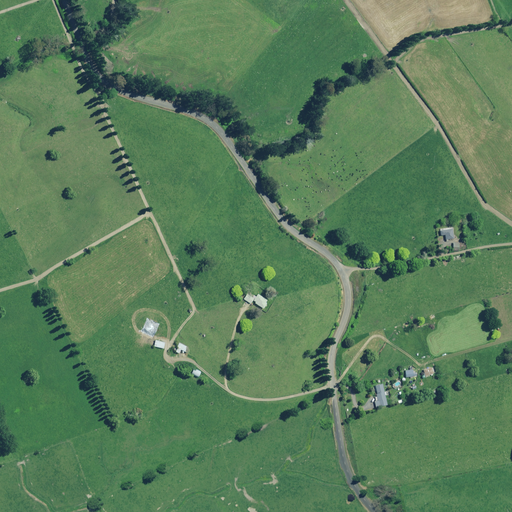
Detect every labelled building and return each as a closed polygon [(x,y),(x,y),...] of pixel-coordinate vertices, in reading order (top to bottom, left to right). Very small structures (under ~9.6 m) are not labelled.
[(447,241),(447,239),(453,239),(451,229),(439,231),(440,235),(444,235),(445,239),(445,242),(447,241)] [(257,294),(256,297),(252,294),(251,296),(247,293),(243,299),(250,304),(252,300),(255,302),(254,303),(263,309),(266,304),(265,303),(267,300),(257,294)] [(164,342),(155,340),(153,346),(163,348),(164,342)] [(189,348),(179,343),(174,351),(178,353),(180,350),(186,353),(189,348)] [(434,373),(432,367),(423,370),(424,376),(434,373)] [(200,371),(193,368),(191,374),(198,377),(200,371)] [(376,394),(376,397),(375,397),(376,401),(374,401),(376,407),(387,405),(384,395),(387,395),(386,392),(384,392),(382,384),(374,386),(376,394)]
